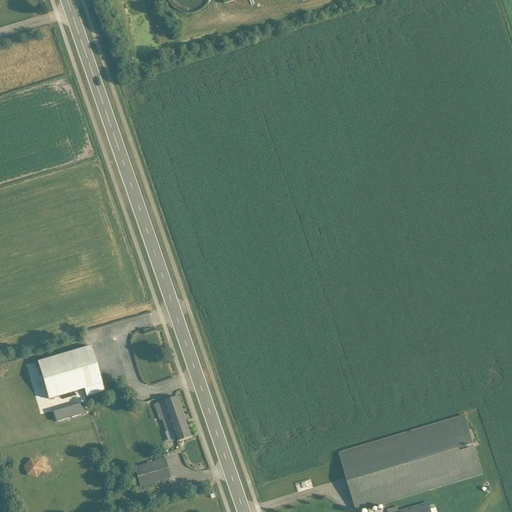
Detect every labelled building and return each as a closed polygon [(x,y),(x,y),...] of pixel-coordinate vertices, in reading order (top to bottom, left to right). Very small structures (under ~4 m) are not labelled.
[(167,0),(169,3),(174,8),(181,11),(188,11),(195,9),(201,5),(205,0),(167,0)] [(38,362),(48,400),(84,389),(86,397),(104,392),(91,347),(38,362)] [(154,405),(155,407),(160,420),(162,419),(166,431),(172,429),(176,442),(191,437),(176,397),(154,405)] [(468,416),(340,449),(356,511),(373,507),(370,497),(370,496),(369,490),(381,487),(383,494),(385,494),(386,501),(483,476),(468,416)] [(40,461),(30,459),(24,467),(27,476),(37,478),(43,471),(40,461)] [(140,487),(171,478),(164,459),(134,467),(140,487)] [(432,511),(430,501),(399,509),(398,506),(387,509),(387,511),(432,511)]
